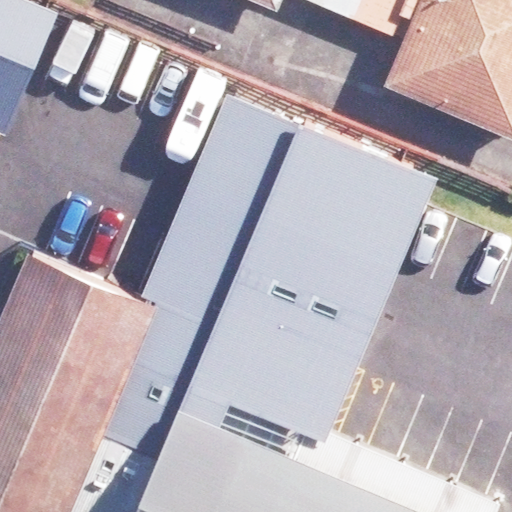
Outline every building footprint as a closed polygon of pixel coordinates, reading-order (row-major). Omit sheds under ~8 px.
[(0,0),(0,134),(7,137),(57,12),(25,0),(0,0)] [(248,0),(270,9),(274,0),(301,0),(389,36),(404,0),(248,0)] [(511,137),(511,0),(415,0),(380,89),(511,140),(511,137)] [(497,511),(501,505),(331,432),(438,182),(228,93),(141,297),(157,303),(67,511),(497,511)] [(141,297),(33,253),(0,325),(0,511),(67,511),(157,303),(141,297)]
